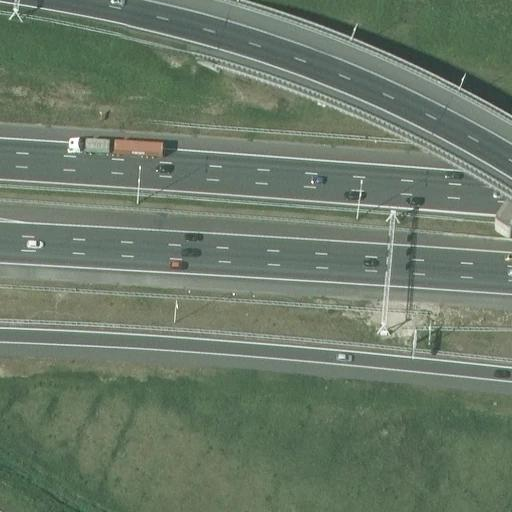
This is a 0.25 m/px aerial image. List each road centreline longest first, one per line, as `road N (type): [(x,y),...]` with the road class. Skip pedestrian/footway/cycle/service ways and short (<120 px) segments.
road 1 (motorway): [(511,200),(0,161)]
road 2 (motorway): [(0,339),(511,375)]
road 3 (motorway): [(0,244),(511,275)]
road 4 (motorway): [(511,168),(381,100),(268,54),(40,0)]
